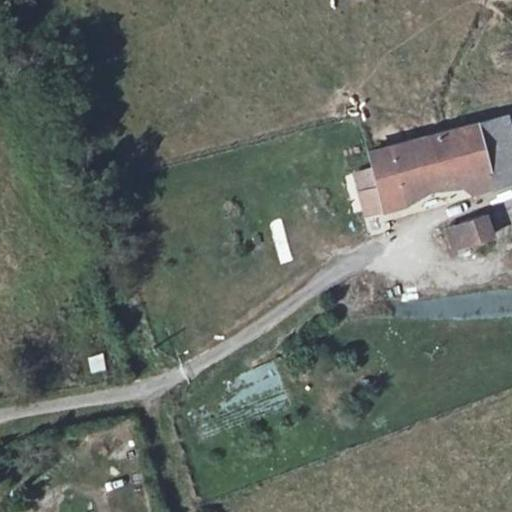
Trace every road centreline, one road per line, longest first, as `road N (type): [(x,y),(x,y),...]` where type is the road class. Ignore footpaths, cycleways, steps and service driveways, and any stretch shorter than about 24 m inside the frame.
road 1 (residential): [(0,416),(143,387),(266,323),(412,228),(485,201),(511,201)]
road 2 (track): [(184,511),(143,387)]
